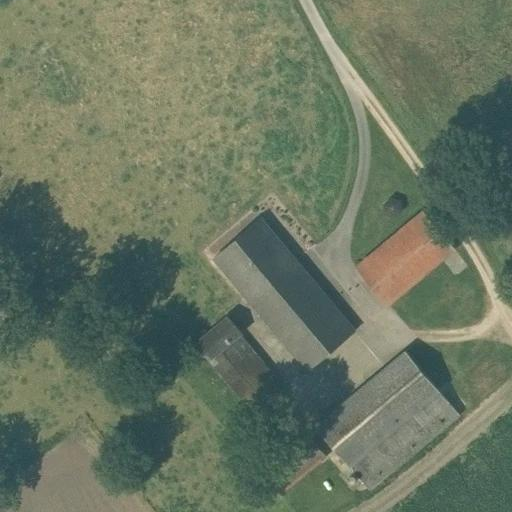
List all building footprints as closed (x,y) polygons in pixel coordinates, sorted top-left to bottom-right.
[(425,211),(358,267),(389,304),(414,283),(456,247),(425,211)] [(294,258),(261,219),(216,256),(250,296),(294,258)] [(356,332),(294,258),(250,296),(311,369),(356,332)] [(290,384),(231,314),(199,341),(257,411),(290,384)] [(370,382),(402,420),(439,389),(407,352),(370,382)] [(370,382),(318,426),(350,464),(402,420),(370,382)] [(402,420),(350,464),(371,489),(460,414),(439,389),(402,420)] [(319,442),(274,474),(287,492),(331,462),(332,461),(319,442)]
